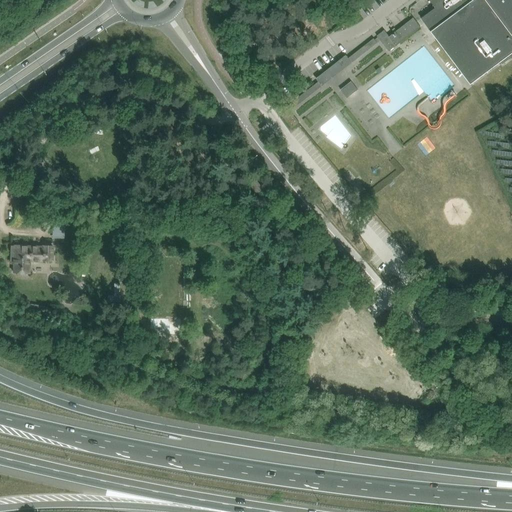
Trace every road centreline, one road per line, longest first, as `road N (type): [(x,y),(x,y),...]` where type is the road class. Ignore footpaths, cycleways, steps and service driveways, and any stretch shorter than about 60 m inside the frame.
road 1 (motorway): [(511,479),(184,432),(72,406),(0,378)]
road 2 (motorway): [(511,498),(200,462),(0,416)]
road 3 (unclassified): [(511,317),(432,315),(392,302),(303,203),(237,112)]
road 4 (motorway): [(0,457),(234,505)]
road 5 (motorway): [(0,507),(234,505)]
road 6 (secondary): [(0,97),(125,12)]
road 7 (track): [(411,311),(453,369),(511,423)]
road 8 (secondary): [(112,0),(0,80)]
